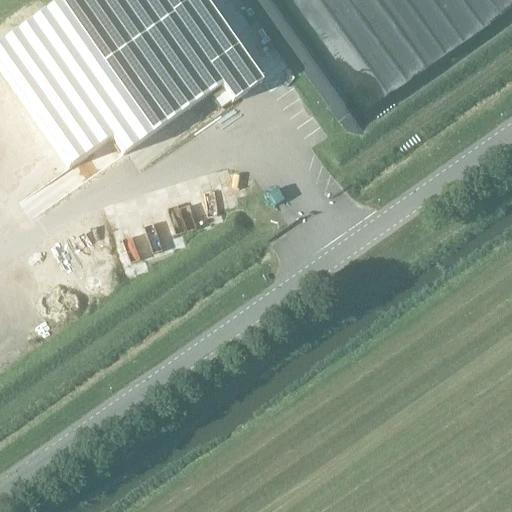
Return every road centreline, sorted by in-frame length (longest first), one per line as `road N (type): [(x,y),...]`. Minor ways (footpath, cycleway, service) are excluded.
road 1 (tertiary): [(0,492),(511,133)]
road 2 (unknown): [(0,247),(112,175),(207,141),(266,157),(356,242)]
